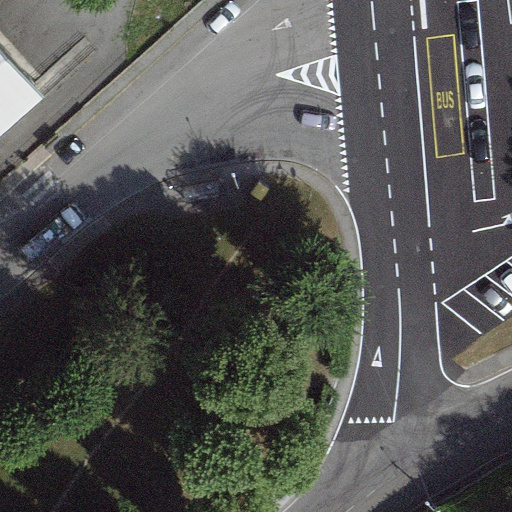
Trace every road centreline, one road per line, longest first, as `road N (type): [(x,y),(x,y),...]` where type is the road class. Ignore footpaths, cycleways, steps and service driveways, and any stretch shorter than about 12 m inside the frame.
road 1 (unclassified): [(150,114),(232,94),(306,101),(338,114),(371,144),(393,187)]
road 2 (unclassified): [(393,187),(406,283),(381,450)]
road 3 (unclassified): [(0,238),(150,114)]
road 4 (unclassified): [(373,0),(393,187)]
road 5 (unclassified): [(150,114),(284,0)]
road 6 (unclassified): [(381,450),(511,375)]
